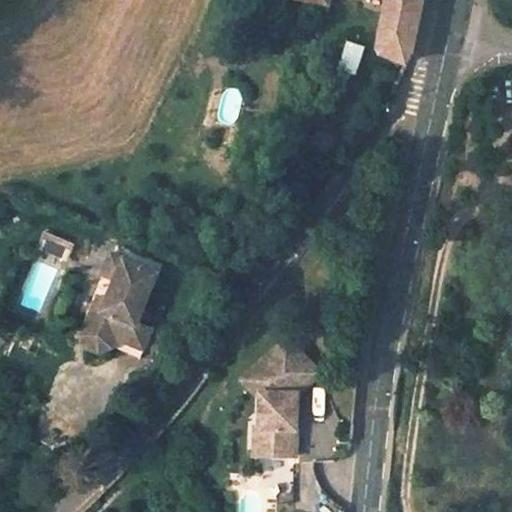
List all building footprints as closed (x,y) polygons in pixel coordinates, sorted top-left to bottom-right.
[(380,49),(407,60),(411,50),(422,0),(386,0),(386,4),(379,37),(380,49)] [(42,246),(70,257),(75,242),(47,232),(42,246)] [(147,309),(163,271),(117,252),(108,272),(121,278),(113,298),(105,295),(89,331),(94,345),(106,349),(117,344),(121,334),(149,346),(156,327),(149,325),(142,322),(147,309)] [(147,309),(142,322),(149,325),(155,312),(147,309)] [(260,454),(295,455),(295,395),(317,375),(284,340),(240,381),(249,390),(254,390),(252,426),(262,426),(260,454)] [(262,426),(252,426),(251,454),(260,454),(262,426)]
